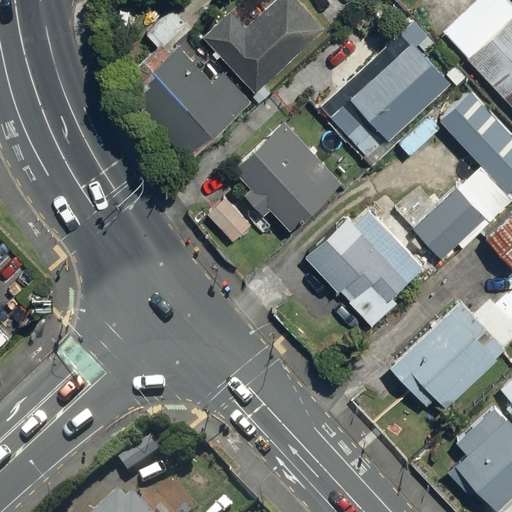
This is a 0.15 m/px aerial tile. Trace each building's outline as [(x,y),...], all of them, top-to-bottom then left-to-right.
[(205,31),(259,89),(329,24),(306,0),(271,0),(249,21),(234,4),(205,31)] [(511,17),(510,15),(461,60),(511,115),(511,17)] [(312,107),(362,158),(446,82),(397,29),(312,107)] [(120,81),(192,157),(255,98),(226,67),(216,76),(182,39),(173,48),(165,39),(120,81)] [(431,120),(500,195),(511,184),(511,143),(463,90),(431,120)] [(281,231),(334,183),(275,119),(220,169),(239,189),(234,195),(255,217),(262,210),(281,231)] [(371,224),(416,275),(456,241),(457,243),(472,230),(440,193),(426,205),(412,189),(371,224)] [(221,197),(201,213),(226,242),(245,226),(221,197)] [(511,204),(475,240),(504,270),(511,262),(511,204)] [(378,302),(401,282),(364,242),(373,234),(354,213),(344,222),(339,216),(295,258),(330,293),(336,288),(347,299),(361,285),(378,302)] [(379,369),(428,415),(488,359),(487,357),(498,347),(511,333),(511,293),(505,286),(489,302),(483,296),(466,313),(452,298),(379,369)] [(307,318),(294,331),(323,362),(336,349),(307,318)] [(511,370),(492,389),(511,409),(511,370)] [(445,466),(487,511),(511,488),(511,434),(511,435),(496,419),(445,466)] [(102,511),(175,511),(148,483),(131,498),(125,492),(102,511)]
